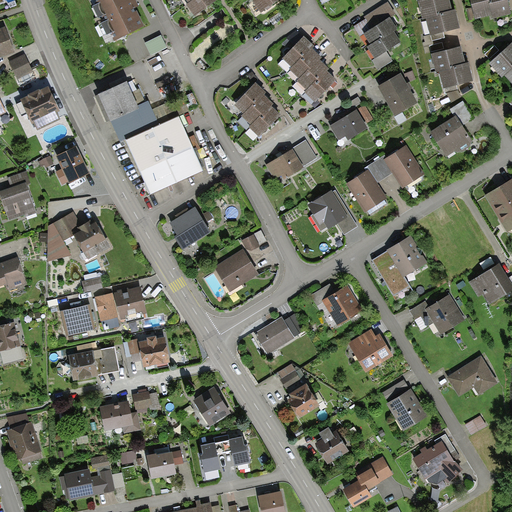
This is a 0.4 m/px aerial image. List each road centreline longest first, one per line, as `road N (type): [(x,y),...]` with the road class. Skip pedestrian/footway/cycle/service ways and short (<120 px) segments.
road 1 (residential): [(347,255),(504,157),(471,61),(487,41),(511,39)]
road 2 (residential): [(347,255),(484,481)]
road 3 (tertiary): [(140,225),(83,127),(30,0)]
road 4 (residential): [(96,511),(274,475),(291,464)]
road 5 (residential): [(55,397),(225,358)]
road 6 (residential): [(312,11),(199,91)]
road 7 (residential): [(299,282),(237,162)]
road 8 (tertiary): [(210,337),(140,225)]
road 9 (tertiary): [(291,464),(225,358)]
